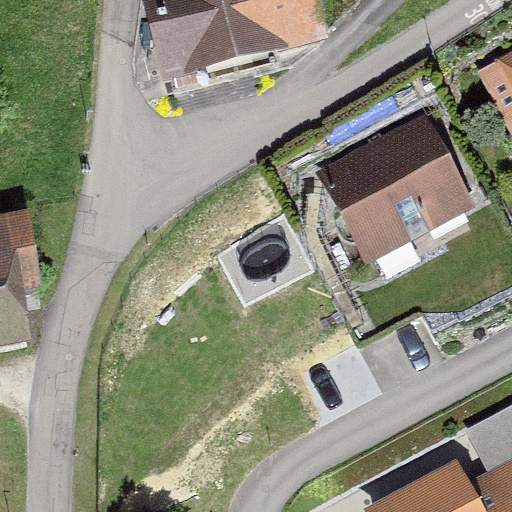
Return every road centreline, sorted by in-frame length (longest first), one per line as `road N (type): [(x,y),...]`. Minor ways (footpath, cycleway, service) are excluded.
road 1 (unclassified): [(113,221),(485,0)]
road 2 (residential): [(38,511),(50,377),(113,221)]
road 3 (residential): [(113,221),(127,0)]
